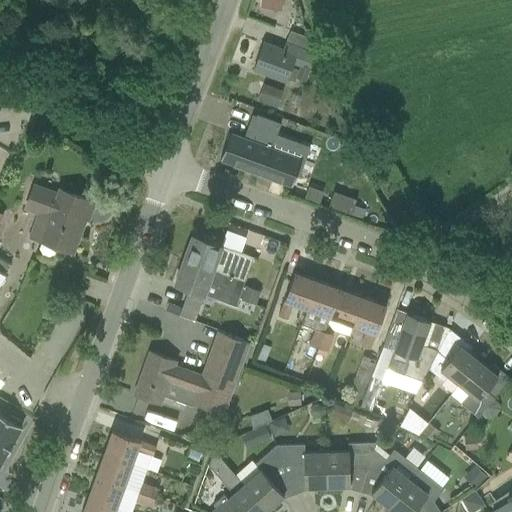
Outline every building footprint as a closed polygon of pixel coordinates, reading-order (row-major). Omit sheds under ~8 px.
[(169,18),(179,21),(184,8),(174,4),(169,18)] [(306,50),(310,38),(291,31),(286,43),(283,51),(263,43),(254,68),(287,81),(294,62),(301,65),(297,77),(305,80),(315,53),(306,50)] [(283,91),(269,86),(263,104),(277,109),(283,91)] [(218,158),(290,185),(300,158),(270,147),(279,122),(255,113),(246,138),(228,131),(218,158)] [(57,246),(73,252),(81,230),(78,229),(89,200),(60,189),(58,194),(34,185),(26,208),(50,217),(41,240),(42,241),(39,248),(42,254),(49,256),(54,254),(57,246)] [(357,199),(334,191),(328,207),(351,215),(357,199)] [(184,259),(243,281),(252,256),(232,249),(222,246),(222,245),(221,245),(193,235),(184,259)] [(234,305),(243,281),(184,259),(175,284),(205,295),(205,294),(234,305)] [(307,309),(318,280),(295,272),(279,316),(288,319),(294,304),(307,309)] [(318,280),(307,309),(302,324),(315,329),(309,344),(319,348),(325,333),(330,317),(341,289),(318,280)] [(259,290),(248,286),(247,289),(243,299),(254,303),(259,290)] [(364,297),(341,289),(330,317),(353,325),(364,297)] [(386,305),(364,297),(353,325),(367,330),(362,345),(371,349),(386,305)] [(423,344),(431,321),(407,313),(394,351),(410,357),(404,375),(421,381),(428,368),(438,350),(423,344)] [(472,347),(449,328),(438,350),(428,368),(445,381),(449,375),(459,383),(479,360),(469,351),(472,347)] [(250,342),(224,332),(218,330),(202,375),(177,365),(178,362),(149,351),(134,394),(162,404),(165,396),(193,406),(194,403),(224,414),(250,342)] [(327,351),(332,336),(325,333),(319,348),(327,351)] [(270,347),(263,344),(257,359),(264,362),(270,347)] [(327,351),(319,348),(317,354),(325,356),(327,351)] [(496,397),(511,378),(493,363),(489,368),(479,360),(459,383),(451,394),(461,403),(478,416),(480,413),(481,414),(495,399),(496,397)] [(382,381),(371,377),(368,385),(360,407),(371,411),(382,381)] [(360,407),(368,385),(354,381),(346,402),(360,407)] [(300,405),(300,391),(288,392),(288,405),(300,405)] [(328,414),(339,418),(343,406),(333,402),(328,414)] [(314,419),(319,418),(322,414),(322,409),(318,406),(313,407),(310,411),(311,415),(314,419)] [(418,434),(427,419),(408,407),(399,422),(418,434)] [(0,465),(7,453),(8,454),(14,443),(13,443),(22,427),(18,425),(21,421),(10,414),(7,419),(0,414),(0,465)] [(385,422),(383,430),(390,433),(393,425),(385,422)] [(429,423),(422,432),(431,440),(439,431),(429,423)] [(267,426),(253,431),(257,443),(271,438),(267,426)] [(156,445),(113,430),(104,453),(132,463),(137,449),(152,454),(156,445)] [(463,451),(477,449),(476,434),(462,436),(463,451)] [(346,451),(327,451),(328,486),(349,485),(349,488),(360,492),(375,442),(348,442),(346,451)] [(394,450),(386,460),(373,450),(376,442),(375,442),(360,492),(370,495),(372,493),(389,506),(418,469),(394,450)] [(276,444),(276,445),(295,493),(306,489),(306,486),(328,486),(327,451),(305,452),(304,444),(276,444)] [(285,498),(295,493),(276,445),(255,463),(252,460),(236,474),(245,485),(267,510),(283,496),(285,498)] [(198,464),(202,452),(191,448),(186,459),(198,464)] [(215,473),(226,464),(214,450),(208,465),(215,473)] [(132,463),(104,453),(96,476),(124,486),(132,463)] [(475,464),(463,476),(475,488),(487,476),(475,464)] [(418,469),(389,506),(395,511),(440,511),(434,500),(443,488),(418,469)] [(139,491),(124,486),(96,476),(88,498),(115,508),(125,511),(131,511),(136,501),(139,491)] [(139,491),(155,497),(159,488),(143,482),(139,491)] [(264,511),(267,510),(245,485),(228,499),(225,494),(213,503),(215,507),(209,511),(264,511)] [(155,497),(139,491),(136,501),(152,507),(155,497)] [(114,511),(115,508),(88,498),(83,511),(114,511)]
